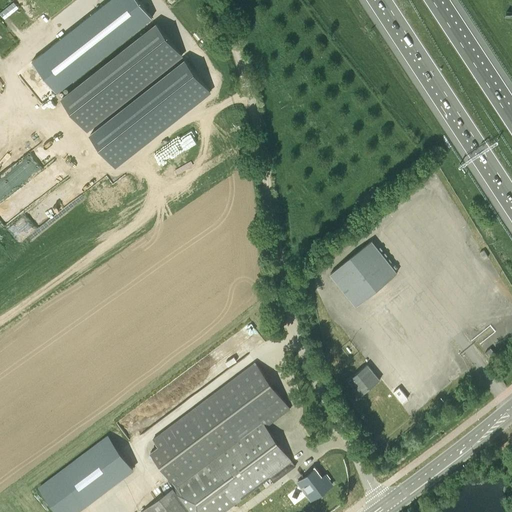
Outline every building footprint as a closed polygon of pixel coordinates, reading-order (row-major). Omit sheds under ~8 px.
[(151,22),(133,0),(113,0),(31,62),(55,94),(151,22)] [(87,130),(182,54),(157,23),(62,99),(87,130)] [(208,97),(184,65),(88,136),(111,168),(208,97)] [(374,246),(371,243),(329,277),(356,310),(397,275),(393,270),(388,264),(382,256),(374,246)] [(489,258),(484,250),(479,253),(484,261),(489,258)] [(494,351),(493,350),(491,347),(488,350),(485,352),(488,356),(494,351)] [(273,483),(295,466),(291,462),(291,461),(265,427),(289,409),(253,363),(152,442),(158,449),(150,455),(175,488),(143,511),(225,511),(270,478),(273,483)] [(360,396),(379,380),(367,364),(347,380),(360,396)] [(392,391),(404,407),(409,402),(397,387),(392,391)] [(60,472),(85,504),(133,468),(108,435),(60,472)] [(313,499),(332,484),(333,483),(332,484),(327,477),(324,479),(315,468),(299,481),(313,499)]
